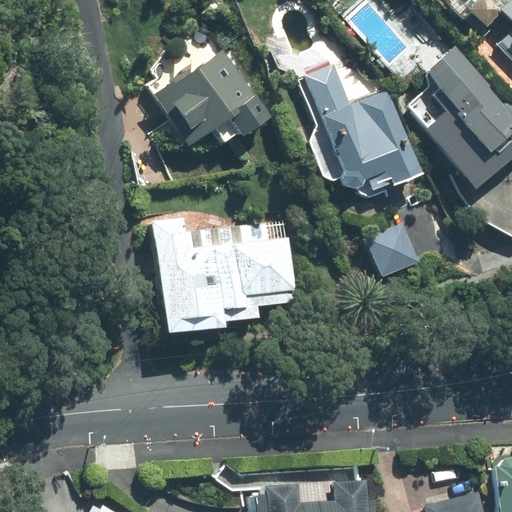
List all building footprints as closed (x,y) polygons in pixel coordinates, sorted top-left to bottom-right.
[(511,0),(509,0),(497,12),(511,27),(511,0)] [(511,129),(511,115),(452,48),(425,72),(441,89),(429,99),(442,114),(421,133),(467,184),(492,161),(485,153),(511,129)] [(267,118),(220,51),(152,99),(186,147),(224,121),(237,139),(267,118)] [(368,200),(421,178),(386,92),(349,107),(332,65),(303,76),(342,171),(337,179),(340,187),(350,191),(354,190),(356,195),(368,200)] [(148,223),(161,335),(258,323),(256,309),(295,304),(287,239),(266,241),(264,223),(184,233),(182,218),(148,223)] [(362,238),(379,278),(417,263),(401,223),(362,238)] [(511,511),(511,459),(502,459),(495,467),(491,468),(494,511),(511,511)] [(366,511),(364,481),(251,489),(252,511),(366,511)] [(481,511),(476,493),(422,507),(422,511),(481,511)] [(123,511),(95,496),(85,511),(123,511)]
